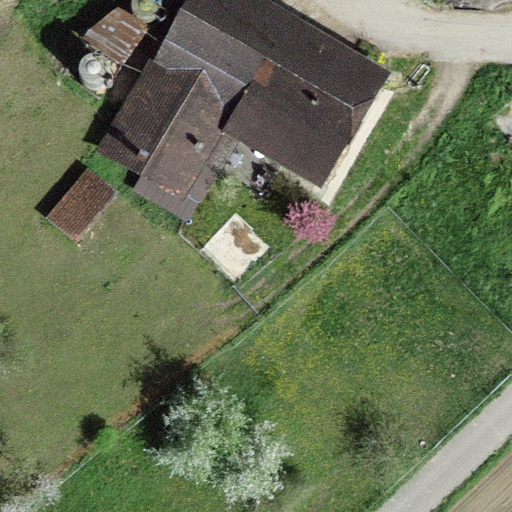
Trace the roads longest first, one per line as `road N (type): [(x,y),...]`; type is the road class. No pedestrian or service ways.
road 1 (residential): [(511,39),(480,42),(374,18),(344,0)]
road 2 (residential): [(511,427),(419,511)]
